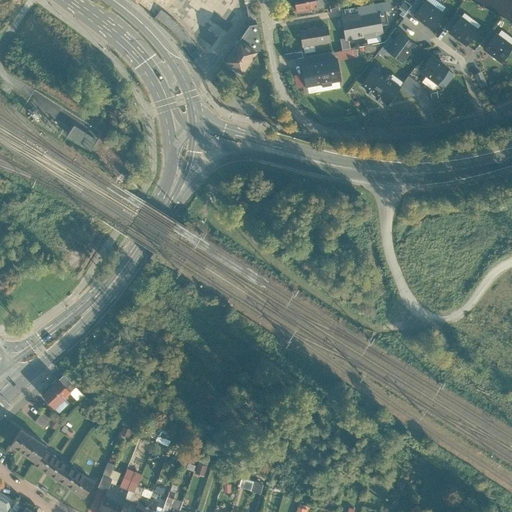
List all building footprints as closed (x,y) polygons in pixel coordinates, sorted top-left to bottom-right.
[(227,0),(229,19),(243,18),(241,0),(227,0)] [(293,0),(296,11),(322,6),(320,0),(293,0)] [(359,13),(341,16),(345,41),(381,35),(377,16),(385,15),(383,1),(357,6),(359,13)] [(442,15),(425,1),(415,14),(432,27),(442,15)] [(257,19),(254,3),(246,4),(249,20),(257,19)] [(171,17),(161,10),(155,17),(168,27),(173,32),(177,36),(181,42),(193,59),(201,54),(192,40),(184,28),(179,24),(176,21),(171,17)] [(460,17),(449,31),(466,45),(478,30),(460,17)] [(249,24),(224,60),(241,71),(257,49),(262,48),(258,22),(249,24)] [(326,26),(299,30),(302,47),(329,42),(326,26)] [(403,63),(417,45),(400,32),(386,50),(403,63)] [(511,48),(495,35),(483,50),(500,64),(511,48)] [(300,51),(284,54),(285,60),(301,57),(300,51)] [(447,70),(428,55),(417,69),(437,84),(447,70)] [(338,61),(305,66),(308,90),(312,95),(337,90),(340,86),(339,81),(342,81),(338,61)] [(373,67),(361,84),(368,89),(371,91),(374,93),(389,74),(387,72),(384,76),(373,67)] [(389,74),(374,93),(377,96),(380,98),(387,103),(388,102),(394,94),(399,87),(388,78),(391,75),(389,74)] [(454,74),(447,84),(453,88),(460,78),(454,74)] [(420,84),(408,75),(399,87),(412,95),(420,84)] [(76,126),(70,135),(91,150),(97,141),(76,126)] [(243,211),(249,204),(242,198),(237,205),(243,211)] [(64,375),(40,396),(53,409),(70,393),(66,388),(72,383),(64,375)] [(51,420),(41,413),(34,422),(44,429),(51,420)] [(46,446),(21,430),(10,446),(35,462),(44,448),(46,446)] [(60,480),(70,464),(44,448),(35,462),(34,464),(60,480)] [(185,466),(194,470),(197,465),(188,461),(185,466)] [(198,462),(196,472),(205,474),(207,464),(198,462)] [(97,481),(70,464),(60,480),(86,498),(97,481)] [(141,473),(127,468),(121,485),(135,490),(141,473)] [(102,511),(108,511),(119,485),(110,482),(112,478),(102,474),(97,485),(107,489),(99,510),(102,511)] [(239,485),(259,492),(262,483),(242,476),(239,485)] [(118,511),(128,489),(119,485),(108,511),(118,511)] [(0,507),(6,511),(12,501),(0,493),(0,507)] [(144,511),(149,499),(141,495),(134,511),(144,511)] [(153,511),(158,502),(149,499),(144,511),(153,511)] [(296,511),(308,511),(310,505),(298,503),(296,511)]
